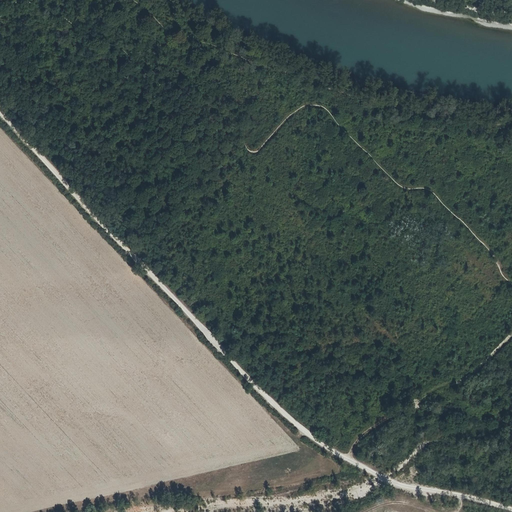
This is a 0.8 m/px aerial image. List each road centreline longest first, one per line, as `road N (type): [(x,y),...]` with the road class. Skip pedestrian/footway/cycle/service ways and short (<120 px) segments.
road 1 (track): [(511,510),(400,485),(286,417),(0,113)]
road 2 (track): [(347,459),(367,431),(467,378),(511,333)]
